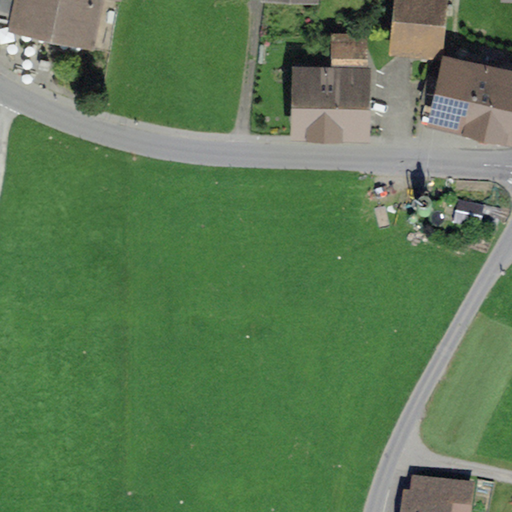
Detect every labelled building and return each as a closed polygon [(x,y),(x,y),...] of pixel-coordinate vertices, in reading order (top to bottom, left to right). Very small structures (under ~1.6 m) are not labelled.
[(0,0),(0,12),(20,16),(18,27),(72,38),(94,42),(102,0),(0,0)] [(444,0),(408,0),(404,47),(439,50),(444,0)] [(340,41),(340,75),(370,75),(370,41),(340,41)] [(511,81),(455,68),(443,114),(511,130),(511,81)] [(369,129),(370,75),(340,75),(302,75),(302,129),(369,129)] [(460,200),(457,217),(496,224),(499,207),(460,200)] [(448,511),(449,508),(414,503),(412,511),(448,511)]
